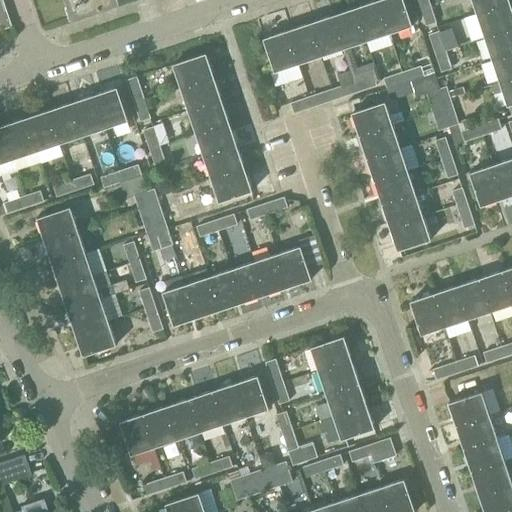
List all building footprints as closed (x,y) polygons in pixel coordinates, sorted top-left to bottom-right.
[(69,0),(71,2),(76,0),(80,12),(74,14),(75,16),(121,0),(69,0)] [(378,0),(377,1),(389,34),(412,26),(403,0),(378,0)] [(471,0),(477,15),(510,4),(508,0),(471,0)] [(377,1),(354,8),(365,42),(389,34),(377,1)] [(436,23),(429,2),(419,6),(426,26),(436,23)] [(511,10),(510,4),(477,15),(484,38),(511,28),(511,10)] [(332,16),(343,49),(365,42),(354,8),(332,16)] [(0,26),(2,31),(12,28),(5,9),(0,10),(0,26)] [(332,16),(309,23),(320,57),(343,49),(332,16)] [(297,65),(320,57),(309,23),(286,31),(297,65)] [(511,28),(484,38),(492,61),(511,53),(511,28)] [(274,72),(297,65),(286,31),(263,39),(274,72)] [(429,35),(435,54),(445,50),(439,31),(429,35)] [(445,50),(435,54),(441,72),(451,69),(445,50)] [(511,53),(492,61),(499,83),(511,78),(511,53)] [(181,89),(214,78),(206,54),(173,65),(181,89)] [(354,82),(357,92),(380,84),(375,67),(351,75),(354,82)] [(420,67),(402,74),(405,84),(410,82),(423,78),(420,67)] [(405,84),(402,74),(383,80),(386,90),(405,84)] [(126,81),(133,102),(143,98),(136,78),(126,81)] [(188,111),(221,100),(214,78),(181,89),(188,111)] [(511,78),(499,83),(507,107),(511,104),(511,78)] [(338,98),(357,92),(354,82),(335,89),(338,98)] [(94,95),(105,129),(128,121),(116,88),(94,95)] [(436,91),(442,109),(452,106),(446,88),(440,90),(436,91)] [(327,91),(308,97),(311,108),(331,102),(327,91)] [(426,94),(432,113),(442,109),(436,91),(426,94)] [(105,129),(94,95),(71,103),(82,137),(105,129)] [(311,108),(308,97),(289,104),(293,114),(311,108)] [(150,119),(143,98),(133,102),(140,122),(150,119)] [(229,123),(221,100),(188,111),(196,134),(229,123)] [(359,137),(393,126),(385,102),(352,113),(359,137)] [(82,137),(71,103),(48,110),(59,144),(82,137)] [(452,106),(442,109),(448,128),(458,124),(452,106)] [(438,132),(448,128),(442,109),(432,113),(438,132)] [(59,144),(48,110),(25,118),(37,152),(59,144)] [(465,131),(474,128),(471,117),(461,121),(465,131)] [(13,159),(37,152),(25,118),(2,126),(13,159)] [(498,120),(479,126),(483,136),(501,130),(498,120)] [(229,123),(196,134),(204,157),(237,146),(229,123)] [(0,163),(13,159),(2,126),(0,126),(0,163)] [(393,126),(359,137),(367,160),(400,148),(409,146),(406,136),(397,138),(393,126)] [(464,142),(483,136),(479,126),(474,128),(465,131),(461,132),(464,142)] [(149,148),(159,145),(153,128),(143,131),(149,148)] [(435,141),(441,161),(452,157),(445,138),(435,141)] [(164,161),(159,145),(149,148),(155,167),(165,164),(164,161)] [(237,146),(204,157),(211,179),(244,168),(237,146)] [(400,148),(367,160),(374,182),(408,171),(400,148)] [(458,175),(452,157),(441,161),(447,178),(458,175)] [(503,199),(511,195),(511,158),(492,165),(503,199)] [(119,171),(122,181),(141,175),(138,165),(119,171)] [(503,199),(492,165),(469,173),(481,206),(503,199)] [(252,191),(244,168),(211,179),(219,202),(252,191)] [(122,181),(119,171),(101,177),(104,188),(120,182),(122,181)] [(408,171),(374,182),(382,204),(415,193),(408,171)] [(71,180),(74,190),(93,184),(90,174),(71,180)] [(144,193),(147,192),(141,175),(122,181),(120,182),(125,199),(134,196),(144,193)] [(74,190),(71,180),(52,186),(56,196),(74,190)] [(458,209),(458,210),(468,207),(462,188),(452,191),(458,209)] [(144,193),(150,211),(160,207),(154,189),(147,192),(144,193)] [(39,191),(21,197),(24,207),(43,201),(39,191)] [(134,196),(140,214),(150,211),(144,193),(134,196)] [(415,193),(382,204),(389,227),(423,216),(415,193)] [(6,213),(24,207),(21,197),(3,203),(6,213)] [(265,204),(268,214),(287,207),(284,197),(265,204)] [(268,214),(265,204),(246,210),(250,220),(268,214)] [(37,218),(44,241),(78,230),(70,207),(37,218)] [(166,226),(160,207),(150,211),(156,229),(166,226)] [(474,225),(468,207),(458,210),(464,229),(474,225)] [(140,214),(146,233),(156,229),(150,211),(140,214)] [(215,220),(218,230),(237,224),(233,214),(215,220)] [(423,216),(389,227),(397,251),(431,240),(423,216)] [(218,230),(215,220),(196,227),(200,236),(218,230)] [(166,226),(156,229),(162,248),(172,245),(166,226)] [(162,248),(156,229),(146,233),(152,251),(162,248)] [(85,253),(78,230),(44,241),(52,264),(85,253)] [(123,245),(129,263),(139,260),(133,241),(123,245)] [(300,246),(276,254),(288,287),(311,279),(300,246)] [(52,264),(60,287),(93,276),(85,253),(52,264)] [(253,262),(264,295),(288,287),(276,254),(253,262)] [(139,260),(129,263),(135,282),(145,278),(139,260)] [(253,262),(231,269),(242,302),(264,295),(253,262)] [(511,267),(501,271),(511,303),(511,267)] [(208,277),(219,310),(242,302),(231,269),(208,277)] [(511,303),(501,271),(478,279),(489,312),(511,304),(511,303)] [(67,310),(100,299),(113,294),(110,284),(97,288),(93,276),(60,287),(67,310)] [(219,310),(208,277),(186,284),(197,318),(219,310)] [(467,319),(489,312),(478,279),(456,286),(467,319)] [(174,325),(197,318),(186,284),(163,292),(174,325)] [(456,286),(433,294),(444,327),(467,319),(456,286)] [(145,312),(156,308),(148,288),(138,291),(145,312)] [(421,335),(444,327),(433,294),(409,302),(421,335)] [(67,310),(75,332),(108,321),(100,299),(67,310)] [(156,308),(145,312),(152,332),(163,329),(156,308)] [(116,345),(108,321),(75,332),(83,356),(116,345)] [(318,371),(351,360),(343,336),(310,348),(318,371)] [(511,343),(502,347),(505,357),(511,354),(511,343)] [(505,357),(502,347),(483,353),(487,363),(505,357)] [(453,363),(457,373),(478,366),(474,356),(453,363)] [(265,363),(272,384),(282,380),(275,359),(265,363)] [(325,394),(359,382),(351,360),(318,371),(325,394)] [(457,373),(453,363),(433,370),(436,380),(457,373)] [(257,375),(234,383),(245,416),(268,409),(257,375)] [(289,401),(282,380),(272,384),(278,404),(289,401)] [(359,382),(325,394),(333,416),(366,405),(359,382)] [(245,416),(234,383),(211,391),(222,424),(245,416)] [(211,391),(188,398),(200,432),(222,424),(211,391)] [(456,427),(489,416),(499,413),(495,403),(486,406),(482,393),(449,403),(456,427)] [(177,439),(200,432),(188,398),(166,406),(177,439)] [(366,405),(333,416),(341,439),(374,428),(366,405)] [(166,406),(143,414),(154,447),(177,439),(166,406)] [(282,434),(292,431),(285,412),(276,415),(282,434)] [(154,447),(143,414),(120,421),(131,455),(154,447)] [(489,416),(456,427),(464,449),(503,436),(500,428),(494,430),(489,416)] [(288,452),(298,449),(292,431),(282,434),(288,452)] [(472,472),(505,461),(511,459),(511,457),(505,436),(503,437),(503,436),(464,449),(472,472)] [(369,444),(372,455),(393,448),(389,438),(369,444)] [(298,449),(288,452),(293,466),(318,458),(313,444),(298,449)] [(372,455),(369,444),(348,451),(351,461),(372,455)] [(0,485),(30,476),(23,455),(0,462),(0,485)] [(320,461),(324,471),(343,465),(339,455),(320,461)] [(210,463),(213,473),(232,467),(229,456),(210,463)] [(305,477),(324,471),(320,461),(302,467),(305,477)] [(472,472),(479,495),(511,484),(511,482),(505,461),(472,472)] [(263,469),(266,479),(288,472),(285,462),(263,469)] [(213,473),(210,463),(192,469),(195,479),(213,473)] [(263,469),(240,477),(243,487),(266,479),(263,469)] [(162,479),(165,489),(185,482),(182,472),(162,479)] [(291,482),(288,472),(266,479),(269,489),(291,482)] [(243,487),(240,477),(230,480),(236,500),(247,497),(243,487)] [(403,478),(380,486),(388,511),(413,511),(415,511),(403,478)] [(165,489),(162,479),(141,486),(144,496),(165,489)] [(266,479),(243,487),(247,497),(269,489),(266,479)] [(511,484),(479,495),(484,511),(503,511),(511,509),(511,484)] [(363,511),(388,511),(380,486),(358,494),(363,511)] [(167,511),(204,511),(199,493),(165,504),(167,511)] [(363,511),(358,494),(335,501),(338,511),(363,511)] [(312,509),(313,511),(338,511),(335,501),(312,509)]
